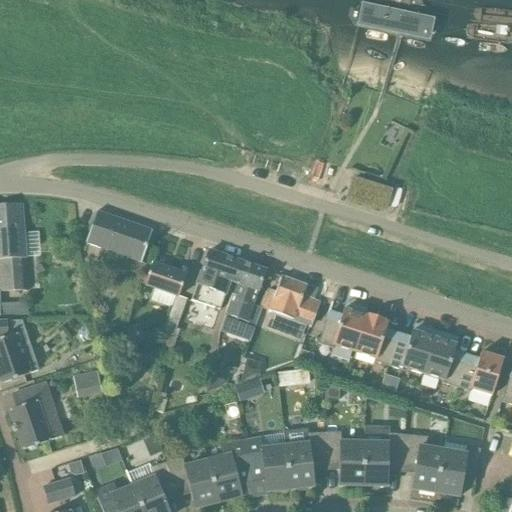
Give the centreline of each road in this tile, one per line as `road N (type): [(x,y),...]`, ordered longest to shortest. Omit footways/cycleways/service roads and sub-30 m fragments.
road 1 (residential): [(511,333),(133,208),(0,184)]
road 2 (residential): [(0,175),(73,159),(189,168),(511,266)]
